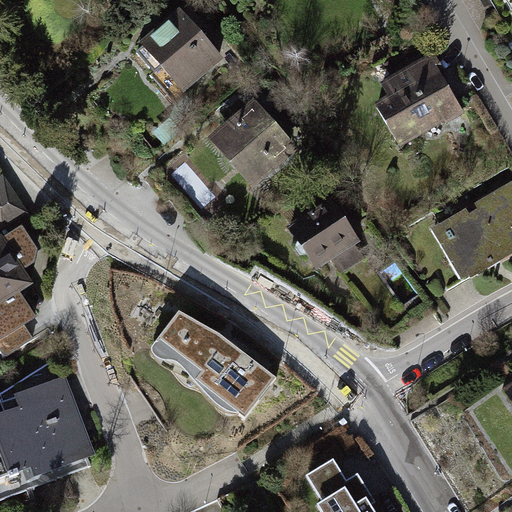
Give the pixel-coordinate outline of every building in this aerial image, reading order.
[(511,0),(503,0),(511,15),(511,0)] [(225,65),(173,11),(134,49),(186,102),(225,65)] [(383,84),(390,97),(376,105),(401,149),(466,112),(433,55),(383,84)] [(260,191),(296,154),(247,106),(211,144),(260,191)] [(0,219),(6,224),(28,204),(0,166),(0,219)] [(511,185),(432,232),(463,286),(511,257),(511,185)] [(320,278),(362,247),(329,203),(288,234),(320,278)] [(23,231),(0,243),(0,352),(4,360),(32,341),(25,329),(38,320),(22,297),(34,287),(23,274),(32,266),(37,254),(23,231)] [(181,314),(154,350),(248,422),(278,381),(221,337),(181,314)] [(56,364),(15,392),(23,415),(46,479),(97,457),(56,364)] [(511,386),(502,393),(511,406),(511,386)] [(0,494),(46,479),(23,415),(0,422),(0,494)] [(343,485),(328,461),(300,478),(317,504),(312,508),(314,511),(367,511),(364,506),(369,503),(353,478),(343,485)]
